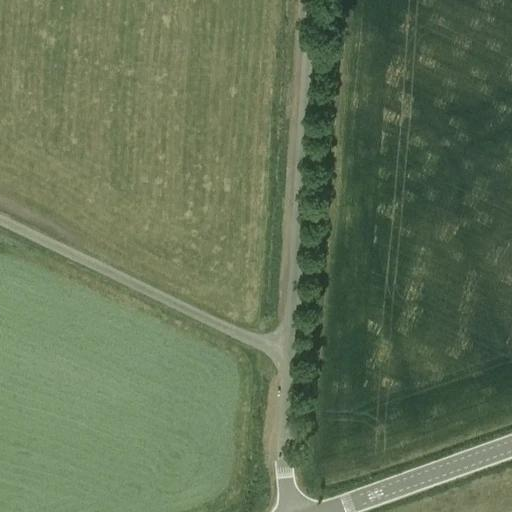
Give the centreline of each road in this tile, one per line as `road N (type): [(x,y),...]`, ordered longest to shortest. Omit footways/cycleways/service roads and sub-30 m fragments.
road 1 (unclassified): [(293,511),(285,469),(312,0)]
road 2 (unclassified): [(511,445),(325,511)]
